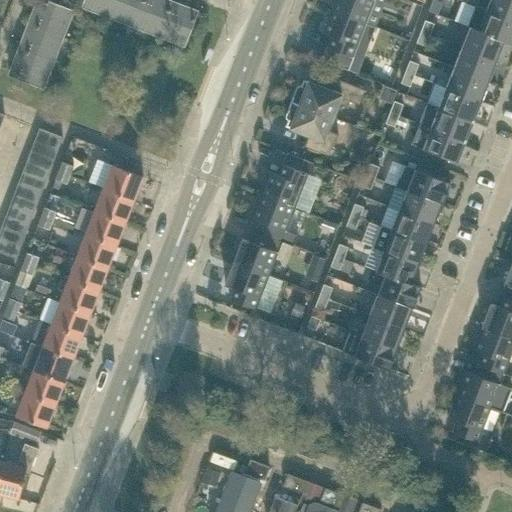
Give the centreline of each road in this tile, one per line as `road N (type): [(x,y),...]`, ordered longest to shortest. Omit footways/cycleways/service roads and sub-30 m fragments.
road 1 (residential): [(511,161),(410,426),(147,323)]
road 2 (tertiary): [(76,504),(147,323)]
road 3 (tertiary): [(182,228),(213,179),(229,104)]
road 4 (tertiary): [(182,228),(194,171),(229,104)]
